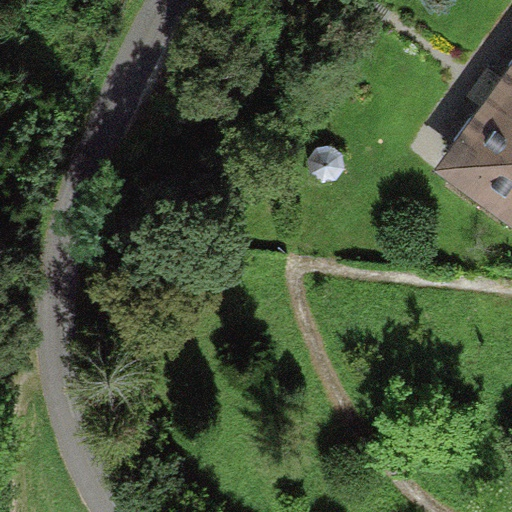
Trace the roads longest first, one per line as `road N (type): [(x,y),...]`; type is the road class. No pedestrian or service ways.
road 1 (track): [(114,511),(75,423),(59,323),(70,197),(163,0)]
road 2 (track): [(454,511),(380,457),(355,416),(317,320),(298,242),(511,273)]
